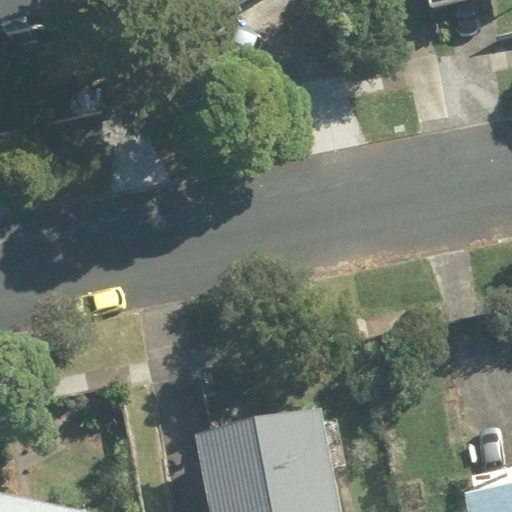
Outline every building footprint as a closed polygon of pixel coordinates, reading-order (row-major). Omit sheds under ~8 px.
[(81,0),(0,0),(0,42),(86,28),(81,0)] [(225,0),(242,25),(278,0),(225,0)] [(349,511),(333,427),(204,451),(215,511),(349,511)] [(53,511),(0,500),(0,511),(53,511)] [(511,511),(511,500),(471,508),(471,511),(511,511)]
